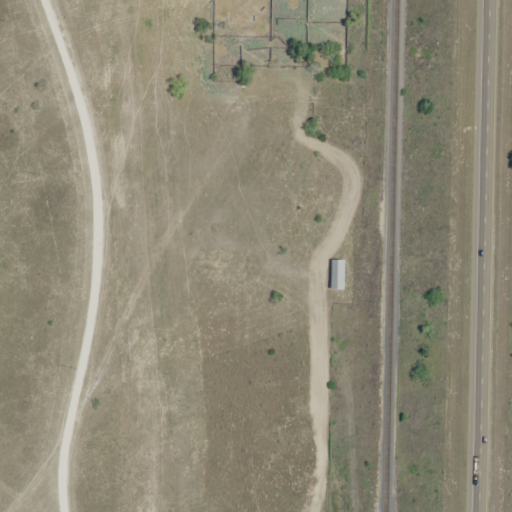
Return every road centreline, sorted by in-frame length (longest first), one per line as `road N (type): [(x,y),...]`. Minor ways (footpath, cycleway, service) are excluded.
road 1 (trunk): [(493,0),(481,511)]
road 2 (residential): [(317,511),(318,267),(345,197),(345,174),(331,154),(301,138)]
